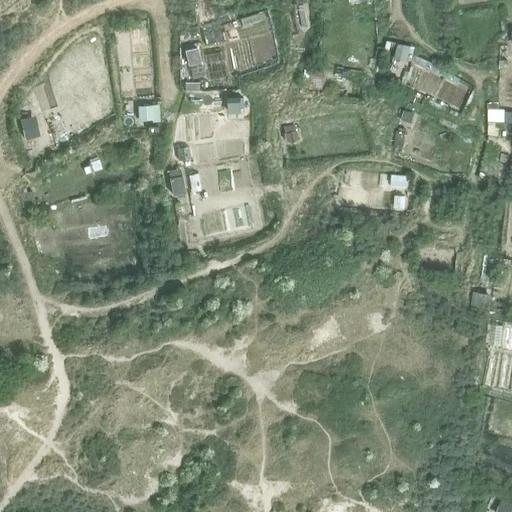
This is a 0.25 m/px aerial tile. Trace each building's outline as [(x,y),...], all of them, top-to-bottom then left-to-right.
[(396,43),(392,58),(404,61),(408,46),(396,43)] [(196,47),(185,50),(189,64),(200,61),(196,47)] [(310,71),(308,86),(320,88),(322,73),(310,71)] [(238,97),(225,97),(226,110),(239,109),(243,108),(242,97),(238,97)] [(151,105),(138,106),(139,120),(152,119),(151,105)] [(402,111),(399,120),(410,124),(413,114),(402,111)] [(31,120),(20,123),(23,136),(34,134),(31,120)] [(284,133),(282,133),(284,142),(296,139),(294,131),(292,125),(282,127),(284,133)] [(389,175),(388,185),(405,187),(406,176),(389,175)] [(180,177),(168,179),(172,196),(184,193),(180,177)] [(475,293),(473,307),(487,310),(490,296),(475,293)] [(511,507),(500,503),(495,511),(510,511),(511,509),(511,507)]
